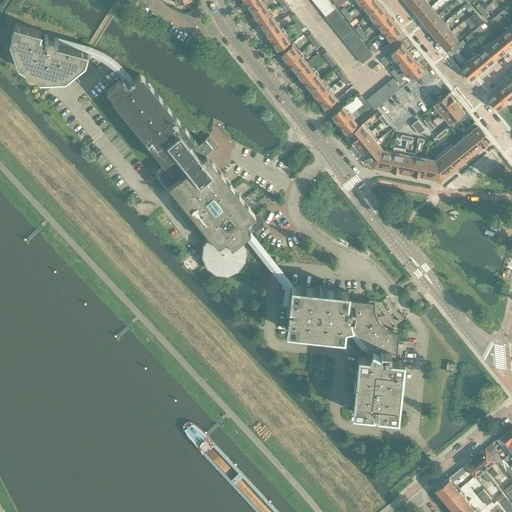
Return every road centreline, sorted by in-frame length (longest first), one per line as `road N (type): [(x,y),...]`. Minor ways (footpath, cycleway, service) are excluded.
road 1 (unclassified): [(0,166),(317,511)]
road 2 (residential): [(274,276),(269,336),(340,356),(337,418),(413,432),(424,337),(374,269)]
road 3 (secondary): [(479,342),(331,157)]
road 4 (secondary): [(331,157),(224,24)]
road 5 (residential): [(160,198),(222,152),(297,192)]
road 6 (residential): [(68,93),(160,198)]
road 7 (residential): [(410,491),(511,409)]
road 8 (residential): [(386,0),(468,99)]
